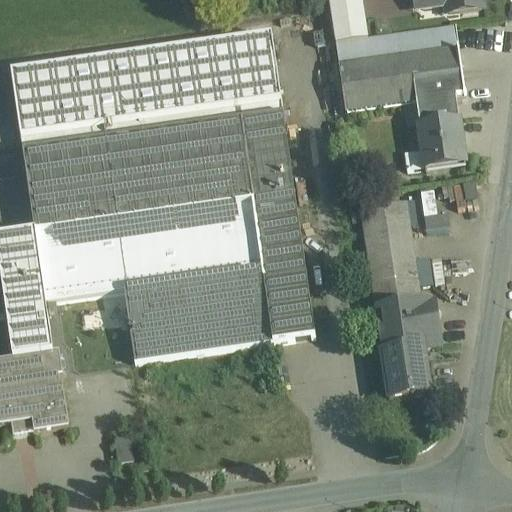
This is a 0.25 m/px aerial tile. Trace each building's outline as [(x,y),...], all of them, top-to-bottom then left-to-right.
[(329,0),(336,46),(368,41),(362,0),(329,0)] [(415,0),(416,6),(456,0),(459,15),(484,11),(482,0),(415,0)] [(336,46),(325,48),(335,120),(418,107),(451,102),(466,100),(456,29),(368,41),(336,46)] [(273,41),(13,78),(24,156),(284,118),(273,41)] [(451,102),(418,107),(421,131),(454,126),(451,102)] [(284,118),(24,156),(35,236),(46,308),(49,307),(125,296),(263,276),(265,286),(308,279),(284,118)] [(421,131),(419,131),(426,176),(466,170),(460,125),(454,126),(421,131)] [(408,207),(361,214),(376,315),(422,308),(408,207)] [(448,234),(447,221),(424,223),(424,235),(448,234)] [(35,236),(0,241),(0,268),(14,363),(54,357),(48,319),(51,319),(49,307),(46,308),(35,236)] [(263,276),(125,296),(136,368),(317,341),(308,279),(265,286),(263,276)] [(422,308),(376,315),(379,333),(381,333),(402,330),(402,329),(437,324),(434,306),(422,308)] [(437,324),(402,329),(402,330),(405,354),(424,351),(424,352),(441,350),(437,324)] [(402,330),(381,333),(385,357),(383,357),(390,405),(431,399),(431,398),(430,398),(425,371),(427,371),(424,352),(424,351),(405,354),(402,330)] [(14,363),(0,365),(0,429),(13,428),(14,437),(32,434),(33,437),(67,432),(60,380),(64,380),(60,356),(54,357),(14,363)] [(129,441),(114,443),(118,468),(133,466),(129,441)]
